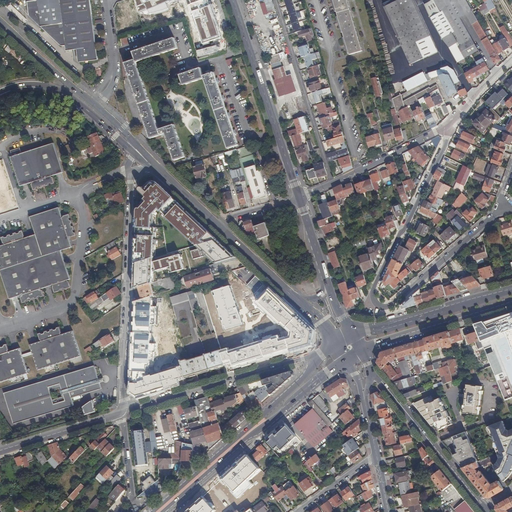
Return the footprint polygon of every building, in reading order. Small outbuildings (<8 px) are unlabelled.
[(98,59),(90,2),(89,0),(36,0),(28,1),(30,15),(62,46),(66,45),(67,50),(78,49),(79,62),(98,59)] [(155,9),(152,0),(146,0),(150,11),(155,10),(155,9)] [(168,0),(162,0),(166,12),(172,10),(169,3),(168,0)] [(208,14),(203,0),(198,0),(199,1),(198,2),(203,16),(208,14)] [(272,0),(259,0),(264,15),(276,12),(272,0)] [(302,31),(312,28),(305,4),(303,0),(289,0),(291,3),(293,7),(295,6),(302,31)] [(333,0),(350,55),(363,51),(347,0),(333,0)] [(410,64),(437,52),(429,34),(413,0),(400,0),(385,7),(410,64)] [(456,43),(458,46),(471,38),(472,38),(465,27),(464,24),(460,17),(449,0),(431,0),(424,4),(432,20),(436,27),(442,38),(451,33),(456,43)] [(495,64),(502,60),(498,54),(493,45),(478,19),(466,0),(449,0),(460,17),(467,13),(492,57),(492,58),(495,64)] [(495,7),(493,4),(491,0),(490,0),(483,0),(485,2),(488,7),(490,11),(495,7)] [(488,7),(485,2),(478,6),(481,11),(488,7)] [(134,6),(138,20),(139,20),(140,23),(142,22),(137,5),(134,6)] [(134,6),(128,7),(132,20),(132,22),(134,21),(138,20),(134,6)] [(132,20),(128,7),(118,10),(120,17),(120,20),(121,20),(122,22),(132,20)] [(208,14),(203,16),(203,18),(205,19),(207,24),(211,22),(208,14)] [(127,33),(135,31),(133,25),(133,24),(125,26),(127,33)] [(506,38),(511,46),(511,45),(511,39),(510,36),(504,26),(500,28),(506,38)] [(309,42),(315,40),(312,28),(302,31),(299,32),(300,37),(306,35),(307,35),(309,42)] [(442,38),(450,46),(456,43),(451,33),(442,38)] [(206,54),(208,54),(206,47),(205,43),(204,43),(201,34),(194,37),(194,38),(194,39),(196,45),(200,44),(201,47),(203,46),(206,54)] [(143,48),(133,52),(136,59),(125,63),(128,73),(127,74),(127,75),(128,75),(129,78),(130,78),(135,93),(134,94),(134,96),(135,96),(136,99),(137,98),(142,114),(141,115),(141,117),(142,116),(142,119),(144,119),(150,139),(161,135),(162,136),(166,135),(170,146),(168,146),(169,148),(170,151),(171,150),(175,160),(185,157),(175,124),(159,129),(137,62),(178,48),(174,38),(165,41),(164,39),(162,40),(160,41),(160,43),(148,47),(147,45),(145,46),(142,47),(143,48)] [(458,46),(465,58),(472,54),(479,50),(472,38),(471,38),(458,46)] [(499,42),(504,50),(511,46),(506,38),(499,42)] [(498,54),(504,50),(499,42),(493,45),(498,54)] [(452,50),(458,61),(465,58),(458,46),(456,43),(450,46),(452,50)] [(302,57),(303,57),(314,53),(313,50),(310,50),(308,44),(303,45),(303,47),(299,48),(302,57)] [(303,57),(307,69),(308,68),(314,66),(312,60),(318,58),(316,53),(314,53),(303,57)] [(272,58),(270,58),(271,64),(273,71),(283,68),(282,67),(281,61),(282,61),(281,59),(280,54),(272,56),(272,58)] [(478,66),(482,73),(489,69),(483,58),(476,62),(478,66)] [(321,75),(318,65),(314,66),(308,68),(311,78),(321,75)] [(472,70),(476,77),(482,73),(478,66),(477,67),(476,65),(471,68),(472,70)] [(283,68),(273,71),(275,76),(276,79),(273,80),(279,97),(286,95),(297,92),(292,74),(287,76),(284,66),(282,67),(283,68)] [(190,71),(180,74),(183,83),(181,83),(182,85),(184,85),(205,78),(228,149),(239,145),(235,135),(237,135),(236,133),(235,130),(234,131),(230,118),(231,117),(231,116),(230,116),(229,113),(228,113),(224,101),(226,100),(225,98),(224,95),(222,96),(218,83),(220,82),(219,80),(219,81),(218,78),(216,79),(214,72),(204,76),(201,67),(194,70),(194,68),(192,69),(189,70),(190,71)] [(426,76),(429,82),(432,81),(432,79),(439,76),(444,74),(450,75),(454,83),(456,83),(459,81),(453,70),(448,67),(426,76)] [(465,73),(470,82),(474,80),(473,78),(476,77),(472,70),(465,73)] [(444,74),(439,76),(444,85),(449,96),(458,92),(457,88),(454,83),(450,75),(444,74)] [(400,86),(404,94),(425,84),(421,76),(400,86)] [(381,94),(384,94),(380,81),(379,77),(376,78),(372,79),(377,96),(381,95),(381,94)] [(311,93),(314,93),(324,89),(329,88),(329,85),(321,88),(319,81),(311,84),(313,89),(310,90),(311,93)] [(407,106),(410,105),(411,104),(419,100),(424,97),(430,94),(438,89),(437,85),(430,88),(429,87),(404,101),(405,107),(407,106)] [(457,88),(458,92),(461,97),(468,94),(465,88),(461,90),(460,87),(458,87),(457,88)] [(320,95),(331,92),(330,88),(324,90),(324,89),(314,93),(317,103),(322,101),(320,95)] [(495,92),(485,102),(491,108),(493,109),(508,94),(502,88),(496,93),(495,92)] [(431,97),(435,105),(438,104),(440,103),(443,102),(439,94),(441,93),(439,89),(438,89),(430,94),(431,97)] [(394,104),(396,112),(399,111),(405,107),(404,101),(402,94),(393,99),(394,104)] [(433,115),(435,121),(439,119),(433,106),(435,105),(431,97),(425,99),(426,100),(433,115)] [(319,112),(320,117),(333,113),(331,107),(327,109),(325,102),(318,105),(320,112),(319,112)] [(405,107),(399,111),(402,121),(411,118),(407,106),(405,107)] [(413,112),(417,121),(426,117),(425,114),(424,111),(422,107),(418,109),(417,107),(416,108),(417,110),(413,112)] [(493,109),(491,108),(488,111),(485,111),(483,112),(476,119),(476,120),(474,122),(474,124),(482,132),(486,128),(485,127),(490,122),(491,123),(494,120),(495,121),(496,120),(497,122),(501,118),(493,109)] [(320,117),(323,126),(332,124),(330,117),(337,114),(337,112),(333,113),(320,117)] [(260,115),(255,117),(259,128),(264,126),(260,115)] [(428,121),(432,128),(437,125),(435,121),(433,115),(431,116),(432,118),(428,121)] [(300,118),(304,132),(309,130),(305,116),(300,118)] [(288,132),(290,137),(292,136),(300,133),(304,132),(300,118),(295,119),(298,129),(288,132)] [(336,138),(344,136),(342,132),(340,125),(335,126),(335,125),(334,126),(329,127),(327,128),(328,131),(334,129),(336,134),(334,134),(336,138)] [(386,129),(389,139),(396,137),(394,130),(393,127),(386,129)] [(492,127),(488,135),(495,138),(498,130),(492,127)] [(397,140),(404,138),(402,131),(401,128),(394,130),(396,137),(397,140)] [(101,142),(97,132),(93,134),(88,136),(92,146),(101,142)] [(464,132),(461,138),(468,142),(471,135),(464,132)] [(504,135),(502,141),(510,144),(511,140),(511,135),(504,132),(503,134),(504,135)] [(300,133),(292,136),(294,140),(294,142),(296,146),(302,144),(301,143),(300,141),(302,140),(300,133)] [(379,148),(383,146),(380,134),(372,136),(375,145),(378,144),(379,148)] [(342,149),(347,148),(344,136),(336,138),(327,141),(329,147),(343,142),(344,145),(342,146),(342,149)] [(375,145),(372,136),(367,138),(370,147),(375,145)] [(440,137),(425,142),(427,147),(442,142),(440,137)] [(460,141),(456,147),(464,151),(467,144),(460,141)] [(492,142),(490,147),(504,152),(506,148),(504,147),(505,143),(498,141),(497,144),(492,142)] [(96,156),(105,152),(101,142),(92,146),(88,148),(90,153),(94,152),(96,156)] [(13,156),(11,157),(20,186),(32,182),(33,184),(32,184),(33,189),(34,189),(35,189),(35,190),(38,189),(37,188),(38,187),(39,188),(42,188),(42,187),(42,186),(45,185),(47,185),(47,186),(50,185),(49,184),(50,183),(51,184),(53,184),(53,183),(54,182),(53,177),(52,177),(52,176),(63,172),(54,143),(21,154),(20,153),(21,152),(20,147),(10,150),(12,155),(13,155),(13,156)] [(419,147),(409,152),(415,157),(421,165),(422,165),(423,166),(426,163),(425,162),(429,158),(419,147)] [(308,156),(305,148),(297,150),(299,159),(303,158),(304,162),(312,159),(311,155),(308,156)] [(339,159),(350,156),(347,148),(342,149),(326,154),(329,162),(339,159)] [(460,156),(462,153),(455,150),(453,152),(452,152),(451,153),(453,154),(451,157),(458,160),(460,156)] [(495,152),(491,163),(497,165),(497,164),(501,165),(503,160),(502,160),(504,155),(495,152)] [(344,173),(353,168),(351,161),(350,156),(339,159),(340,164),(341,164),(344,173)] [(410,174),(405,158),(401,159),(403,167),(406,175),(410,174)] [(3,162),(0,163),(0,201),(2,201),(0,194),(0,193),(10,191),(3,162)] [(318,177),(325,175),(321,163),(319,164),(314,165),(315,168),(316,171),(318,177)] [(396,163),(387,166),(390,175),(394,173),(395,176),(397,175),(396,173),(399,172),(396,163)] [(202,177),(202,179),(208,177),(204,164),(194,167),(198,178),(199,178),(202,177)] [(499,167),(490,164),(485,174),(494,177),(496,172),(497,172),(499,167)] [(262,190),(254,165),(245,168),(255,199),(257,198),(255,192),(262,190)] [(255,165),(254,165),(262,190),(264,189),(266,195),(268,194),(260,170),(257,171),(255,165)] [(465,166),(454,188),(462,192),(465,185),(471,172),(472,169),(465,166)] [(439,167),(434,177),(439,180),(442,174),(444,175),(446,171),(444,170),(439,167)] [(315,168),(307,171),(309,176),(310,176),(311,179),(317,177),(316,171),(315,168)] [(381,172),(384,179),(390,177),(387,169),(381,172)] [(232,179),(240,177),(238,170),(230,172),(232,179)] [(372,183),(374,189),(375,191),(379,189),(377,181),(380,180),(377,171),(375,171),(376,174),(370,175),(373,182),(372,183)] [(494,180),(481,175),(479,180),(485,182),(482,189),(490,192),(494,180)] [(206,229),(188,212),(191,210),(161,182),(160,182),(156,179),(151,179),(149,180),(143,186),(141,187),(139,190),(139,193),(146,198),(142,203),(143,204),(137,209),(135,262),(138,262),(152,258),(154,257),(155,245),(165,245),(163,227),(153,227),(153,215),(156,211),(165,219),(166,217),(182,231),(180,233),(199,248),(193,250),(194,257),(195,259),(208,255),(216,263),(237,257),(206,229)] [(372,183),(371,179),(356,185),(359,194),(374,189),(372,183)] [(415,188),(412,179),(404,182),(407,191),(415,188)] [(437,185),(432,194),(442,199),(446,190),(449,191),(451,187),(443,183),(440,182),(438,186),(437,185)] [(343,188),(347,197),(349,196),(349,194),(355,192),(352,183),(347,185),(348,186),(343,188)] [(336,195),(338,200),(347,197),(343,188),(342,184),(333,189),(336,195)] [(241,205),(247,203),(242,186),(236,188),(241,205)] [(409,201),(404,186),(399,188),(404,203),(409,201)] [(120,188),(105,194),(106,196),(107,196),(107,195),(121,189),(120,188)] [(255,192),(257,198),(264,196),(262,190),(255,192)] [(115,205),(125,201),(120,191),(116,193),(114,194),(114,196),(115,200),(113,201),(115,205)] [(221,194),(225,209),(236,207),(231,191),(221,194)] [(453,204),(454,206),(457,209),(468,198),(462,192),(453,204)] [(496,197),(484,192),(483,194),(475,201),(483,208),(488,203),(487,202),(489,200),(494,202),(496,197)] [(432,194),(429,199),(431,199),(430,201),(440,206),(443,200),(442,199),(432,194)] [(428,202),(433,204),(439,207),(440,206),(430,201),(431,199),(429,199),(428,202)] [(338,200),(329,203),(332,212),(341,208),(338,200)] [(422,206),(423,206),(436,213),(438,210),(432,207),(433,204),(428,202),(425,200),(422,206)] [(321,206),(325,219),(326,219),(328,218),(333,217),(328,203),(321,206)] [(404,214),(400,205),(394,207),(398,216),(404,214)] [(436,213),(423,206),(421,209),(420,211),(435,218),(433,220),(438,224),(443,217),(436,213)] [(5,245),(0,246),(0,267),(10,299),(22,295),(22,296),(21,297),(23,301),(25,302),(27,302),(27,300),(28,300),(29,301),(31,300),(32,298),(35,297),(36,298),(37,298),(39,298),(39,296),(40,296),(41,297),(43,296),(44,295),(44,294),(43,290),(42,290),(42,289),(53,285),(54,286),(53,286),(55,291),(56,291),(57,292),(61,291),(61,290),(61,289),(64,288),(66,288),(66,289),(70,287),(70,286),(71,286),(69,281),(68,280),(71,279),(61,250),(72,247),(69,237),(70,236),(71,237),(75,236),(75,235),(76,234),(75,231),(74,232),(73,230),(75,230),(74,227),(72,227),(71,224),(72,222),(71,219),(70,220),(69,218),(71,218),(70,215),(70,216),(68,215),(68,214),(64,216),(64,217),(63,217),(59,207),(31,217),(36,234),(25,238),(24,237),(25,236),(24,232),(23,232),(22,231),(20,232),(20,233),(19,233),(18,232),(15,233),(15,234),(15,235),(11,236),(10,235),(7,236),(8,237),(6,237),(6,236),(3,237),(4,237),(3,239),(2,239),(4,243),(5,243),(5,245)] [(467,210),(463,214),(471,221),(474,217),(473,216),(477,212),(473,207),(469,211),(467,210)] [(464,216),(457,209),(455,212),(453,210),(447,215),(460,231),(467,225),(461,219),(464,216)] [(396,221),(394,215),(385,219),(387,225),(389,229),(396,226),(395,221),(396,221)] [(325,219),(319,221),(321,227),(323,226),(330,224),(329,220),(327,221),(326,219),(325,219)] [(255,226),(252,220),(245,223),(247,229),(248,228),(255,226)] [(330,224),(323,226),(326,233),(335,230),(334,227),(337,226),(335,222),(330,224)] [(424,237),(430,227),(421,222),(417,228),(415,232),(424,237)] [(511,222),(500,226),(503,236),(511,233),(511,222)] [(271,235),(266,223),(255,227),(256,229),(258,235),(258,236),(259,239),(271,235)] [(389,229),(387,225),(378,229),(380,233),(382,238),(391,235),(389,229)] [(440,236),(447,243),(450,241),(449,240),(456,234),(450,227),(440,236)] [(367,244),(365,239),(353,243),(355,249),(367,244)] [(406,249),(410,251),(413,252),(418,242),(410,239),(406,249)] [(261,243),(267,252),(272,248),(266,240),(261,243)] [(428,245),(436,253),(442,248),(439,245),(440,244),(438,241),(436,243),(434,240),(428,245)] [(114,241),(105,246),(108,251),(117,246),(114,241)] [(370,254),(373,261),(378,259),(377,256),(380,254),(378,251),(383,249),(381,244),(368,249),(370,254)] [(430,259),(436,253),(428,245),(422,251),(425,253),(423,254),(425,256),(427,255),(430,259)] [(480,248),(471,251),(474,261),(488,257),(484,245),(479,247),(480,248)] [(121,255),(117,246),(108,251),(109,254),(107,255),(109,258),(111,257),(112,260),(121,255)] [(400,246),(394,259),(403,264),(407,255),(408,256),(410,251),(406,249),(400,246)] [(336,251),(330,253),(329,253),(334,268),(341,266),(336,252),(336,251)] [(184,269),(180,254),(154,262),(156,270),(173,266),(174,272),(184,269)] [(363,270),(375,266),(373,261),(370,254),(358,258),(363,270)] [(138,262),(137,288),(139,287),(150,283),(152,258),(138,262)] [(394,259),(389,269),(397,278),(403,264),(394,259)] [(407,266),(408,267),(410,270),(413,267),(414,268),(417,271),(424,265),(419,259),(412,266),(410,263),(407,261),(405,265),(407,266)] [(232,269),(234,277),(239,276),(240,281),(250,279),(247,266),(232,269)] [(491,266),(480,269),(483,279),(494,276),(491,266)] [(402,280),(412,271),(411,271),(410,270),(408,267),(399,276),(402,280)] [(202,272),(185,277),(188,287),(188,288),(214,280),(212,274),(211,270),(211,269),(202,272)] [(389,269),(383,282),(386,286),(392,281),(398,288),(402,284),(397,279),(397,278),(389,269)] [(439,272),(432,278),(433,283),(440,281),(441,282),(442,282),(439,272)] [(360,286),(367,283),(364,275),(357,277),(360,286)] [(174,276),(167,278),(171,290),(177,288),(176,281),(174,276)] [(463,279),(461,281),(468,289),(481,286),(473,276),(463,279)] [(459,280),(452,282),(453,282),(455,284),(461,291),(468,289),(461,281),(459,280)] [(347,308),(355,305),(353,299),(352,299),(349,290),(346,281),(344,283),(339,284),(347,308)] [(444,288),(446,296),(453,294),(451,285),(450,283),(450,282),(443,284),(443,285),(444,288)] [(153,295),(150,283),(139,287),(142,299),(152,297),(153,295)] [(426,284),(420,289),(421,294),(428,292),(428,291),(426,284)] [(451,285),(453,294),(461,291),(455,284),(451,285)] [(230,285),(212,291),(224,330),(243,324),(230,285)] [(435,288),(438,298),(446,296),(444,288),(443,285),(435,288)] [(113,299),(121,293),(116,286),(101,297),(103,299),(110,295),(113,299)] [(352,299),(353,299),(361,297),(357,287),(349,290),(352,299)] [(314,328),(270,288),(257,303),(290,331),(289,336),(281,338),(279,335),(229,351),(228,348),(221,350),(222,352),(226,363),(226,364),(232,363),(234,367),(309,343),(314,328)] [(428,292),(431,301),(438,298),(435,288),(434,288),(434,290),(428,291),(428,292)] [(420,289),(413,295),(417,305),(424,303),(421,294),(420,289)] [(84,298),(89,305),(99,298),(97,295),(99,294),(97,290),(95,292),(94,291),(84,298)] [(189,299),(192,310),(200,308),(195,290),(187,292),(189,299)] [(187,292),(180,295),(171,297),(173,304),(189,299),(187,292)] [(421,294),(424,303),(431,301),(428,292),(421,294)] [(259,317),(252,299),(255,298),(254,294),(245,297),(253,319),(259,317)] [(413,295),(401,306),(403,309),(417,305),(413,295)] [(145,376),(147,376),(147,365),(150,365),(150,361),(155,361),(156,344),(151,344),(151,325),(158,325),(158,306),(152,307),(152,297),(142,299),(134,301),(132,383),(139,383),(140,382),(146,380),(145,376)] [(168,325),(177,324),(174,304),(165,306),(168,325)] [(511,312),(484,322),(489,329),(499,326),(501,333),(511,329),(511,312)] [(484,322),(475,324),(481,340),(482,341),(501,333),(499,326),(489,329),(484,322)] [(62,335),(61,333),(62,333),(60,328),(60,329),(59,328),(59,327),(56,328),(57,330),(55,330),(55,329),(52,330),(51,331),(48,332),(47,332),(47,331),(44,332),(44,334),(43,334),(43,333),(40,333),(40,334),(40,335),(39,335),(41,340),(42,341),(30,345),(39,370),(81,356),(73,331),(62,335)] [(460,328),(449,332),(453,343),(464,339),(460,328)] [(449,332),(425,339),(428,350),(429,350),(442,346),(442,348),(446,347),(446,346),(447,346),(448,348),(454,346),(453,343),(449,332)] [(479,340),(476,332),(467,335),(469,343),(475,342),(479,340)] [(101,343),(99,340),(95,343),(97,347),(103,343),(105,347),(115,341),(110,333),(100,339),(102,343),(101,343)] [(425,339),(419,341),(422,352),(428,350),(425,339)] [(475,342),(485,368),(492,366),(491,365),(488,354),(482,341),(481,340),(479,340),(475,342)] [(419,341),(412,343),(419,366),(426,364),(423,355),(422,352),(419,341)] [(412,343),(395,348),(398,360),(399,364),(404,379),(411,377),(412,377),(406,360),(412,358),(417,375),(422,374),(419,366),(412,343)] [(0,382),(29,373),(21,348),(9,352),(9,350),(10,350),(8,346),(6,345),(4,346),(4,347),(3,347),(2,346),(0,346),(0,382)] [(398,360),(395,348),(382,352),(378,362),(394,382),(404,379),(399,364),(397,365),(398,368),(394,370),(390,364),(388,366),(387,364),(388,363),(389,364),(390,363),(389,362),(390,360),(394,359),(395,361),(398,360)] [(220,366),(226,364),(226,363),(222,352),(221,350),(206,355),(210,369),(216,367),(220,366)] [(182,366),(186,377),(210,369),(206,355),(190,360),(187,360),(182,361),(182,366)] [(433,365),(435,370),(439,368),(449,366),(451,374),(456,373),(454,366),(456,366),(454,359),(443,363),(442,360),(433,363),(433,365)] [(102,388),(94,365),(4,393),(13,423),(74,405),(72,397),(102,388)] [(186,377),(182,366),(147,376),(145,376),(146,380),(140,382),(139,383),(132,383),(132,391),(138,395),(165,386),(166,390),(180,386),(179,379),(186,377)] [(437,383),(433,385),(434,386),(435,388),(453,381),(451,374),(449,366),(439,368),(444,382),(438,384),(437,383)] [(292,371),(263,379),(265,385),(272,383),(274,382),(276,384),(274,386),(269,390),(271,393),(272,395),(294,375),(292,371)] [(404,379),(394,382),(398,388),(404,386),(405,387),(413,385),(411,377),(404,379)] [(347,379),(342,378),(325,389),(334,401),(346,394),(342,390),(344,389),(345,389),(350,386),(347,379)] [(255,399),(251,401),(251,402),(256,409),(262,404),(261,402),(262,400),(271,393),(269,390),(266,387),(265,385),(263,379),(257,382),(260,388),(259,389),(262,393),(256,398),(255,399)] [(471,385),(467,384),(464,413),(469,414),(469,413),(474,413),(474,414),(479,415),(482,386),(477,385),(477,386),(471,386),(471,385)] [(242,386),(237,388),(241,393),(245,400),(246,401),(248,404),(251,402),(251,401),(242,386)] [(424,386),(404,394),(407,398),(426,391),(424,386)] [(389,407),(390,407),(378,392),(372,395),(376,411),(379,410),(389,408),(389,407)] [(214,404),(211,405),(213,411),(215,411),(215,409),(216,408),(217,410),(233,405),(238,401),(240,404),(245,400),(241,393),(214,402),(214,404)] [(318,395),(312,400),(329,419),(332,416),(328,412),(329,411),(328,409),(328,408),(326,406),(327,405),(318,395)] [(444,424),(445,426),(448,425),(452,424),(447,410),(446,411),(440,397),(436,399),(436,400),(433,401),(431,395),(416,401),(417,407),(419,407),(420,411),(422,410),(423,414),(425,414),(426,418),(428,418),(429,418),(429,422),(432,422),(432,423),(435,422),(442,419),(444,424)] [(333,423),(336,421),(341,417),(349,410),(357,404),(356,403),(354,397),(346,403),(347,404),(332,416),(329,419),(333,423)] [(200,399),(195,400),(197,406),(199,415),(200,420),(207,438),(210,450),(225,437),(222,429),(220,423),(218,420),(212,423),(213,425),(207,427),(204,419),(203,416),(202,411),(201,405),(202,405),(200,399)] [(92,400),(83,407),(86,414),(96,411),(92,400)] [(308,403),(314,409),(329,427),(333,423),(329,419),(312,400),(308,403)] [(240,413),(222,429),(225,437),(256,409),(251,402),(248,404),(248,405),(249,407),(241,414),(240,413)] [(206,408),(207,410),(211,421),(218,419),(215,411),(213,411),(211,405),(209,406),(209,407),(206,408)] [(197,406),(185,410),(187,419),(199,415),(197,406)] [(390,408),(389,408),(379,410),(381,418),(390,416),(389,412),(390,412),(390,410),(390,408)] [(312,419),(308,422),(319,435),(329,427),(314,409),(307,414),(312,419)] [(207,410),(202,411),(203,416),(204,419),(207,427),(213,425),(212,423),(218,420),(218,419),(211,421),(207,410)] [(341,417),(347,424),(355,417),(349,410),(341,417)] [(173,414),(168,415),(167,415),(171,431),(172,431),(177,430),(173,414)] [(307,414),(300,420),(304,425),(308,422),(312,419),(307,414)] [(391,416),(390,416),(381,418),(381,419),(383,426),(391,424),(390,421),(392,420),(392,419),(392,417),(391,416)] [(360,419),(341,434),(344,437),(347,435),(352,431),(355,434),(359,431),(359,430),(362,427),(360,419)] [(445,427),(445,426),(444,424),(442,419),(435,422),(438,429),(445,427)] [(194,461),(196,463),(200,459),(200,444),(199,442),(207,438),(200,420),(188,423),(193,445),(193,450),(194,461)] [(304,425),(300,420),(295,425),(310,443),(319,435),(308,422),(304,425)] [(319,435),(310,443),(314,448),(334,432),(332,430),(333,430),(335,432),(341,427),(336,421),(333,423),(329,427),(319,435)] [(498,472),(502,479),(505,477),(505,476),(508,473),(509,473),(509,471),(511,471),(511,429),(510,430),(511,432),(508,433),(506,432),(504,429),(506,428),(503,421),(488,427),(491,435),(492,435),(493,435),(496,442),(495,443),(494,444),(497,451),(500,450),(501,453),(499,454),(500,458),(498,462),(497,464),(496,464),(493,466),(495,468),(498,472)] [(392,424),(391,424),(383,426),(383,427),(384,434),(385,434),(393,432),(392,428),(393,428),(394,427),(393,424),(392,424)] [(148,463),(145,442),(144,430),(133,431),(134,444),(137,465),(148,463)] [(352,431),(347,435),(351,440),(353,439),(356,436),(355,434),(352,431)] [(107,435),(104,432),(91,445),(95,450),(96,449),(98,447),(100,445),(99,443),(99,442),(104,438),(107,435)] [(395,432),(393,432),(385,434),(385,437),(386,436),(387,445),(397,443),(395,434),(396,434),(395,432)] [(444,444),(455,457),(471,446),(466,432),(442,441),(444,444)] [(410,435),(400,437),(402,444),(413,442),(412,437),(410,435)] [(102,452),(110,444),(105,439),(101,444),(100,445),(98,447),(102,451),(102,452)] [(353,439),(351,440),(344,445),(347,449),(345,450),(349,455),(360,448),(353,439)] [(60,449),(58,443),(49,445),(53,456),(60,449)] [(89,448),(84,443),(71,457),(75,461),(74,462),(75,462),(82,454),(89,448)] [(268,452),(271,449),(265,443),(262,446),(262,445),(258,449),(256,451),(257,452),(253,456),(258,461),(268,452)] [(107,456),(115,448),(110,444),(102,452),(107,456)] [(401,444),(394,446),(396,455),(403,453),(401,444)] [(429,455),(422,446),(420,448),(420,449),(419,450),(420,452),(423,459),(425,457),(429,455)] [(455,457),(463,467),(478,462),(471,446),(455,457)] [(67,457),(60,449),(53,456),(48,460),(55,468),(67,457)] [(273,451),(280,459),(283,456),(279,452),(275,449),(273,451)] [(182,459),(181,461),(194,461),(193,450),(182,450),(182,459)] [(355,463),(363,457),(357,450),(350,456),(355,463)] [(43,465),(48,460),(47,458),(41,451),(36,455),(40,461),(43,465)] [(159,464),(159,469),(169,469),(169,466),(169,464),(173,464),(173,459),(176,459),(176,453),(171,454),(168,454),(162,454),(162,452),(160,452),(160,456),(159,456),(159,464)] [(317,454),(307,462),(311,467),(321,460),(317,454)] [(253,472),(260,465),(250,455),(228,477),(234,483),(238,479),(239,481),(244,476),(246,478),(252,472),(253,472)] [(409,459),(409,455),(396,458),(398,467),(406,465),(405,460),(409,459)] [(34,460),(33,456),(27,458),(26,456),(22,458),(22,456),(16,458),(19,466),(24,464),(25,467),(29,466),(28,462),(34,460)] [(429,461),(425,457),(423,459),(425,465),(426,469),(434,462),(432,458),(429,461)] [(490,497),(503,490),(504,488),(499,481),(492,485),(481,471),(479,472),(476,469),(475,468),(483,465),(484,467),(488,465),(488,463),(490,462),(488,458),(484,459),(478,462),(463,467),(473,479),(486,496),(490,497)] [(322,461),(329,471),(330,469),(324,460),(322,461)] [(114,472),(107,466),(97,477),(104,483),(111,475),(114,472)] [(303,466),(291,475),(294,481),(302,475),(301,474),(299,472),(303,469),(304,468),(303,466)] [(452,484),(440,469),(432,476),(443,490),(452,484)] [(403,470),(399,471),(399,473),(395,473),(397,482),(411,479),(410,474),(412,474),(411,470),(403,472),(403,470)] [(365,484),(373,480),(371,471),(360,477),(361,479),(363,479),(365,484)] [(502,479),(504,481),(509,477),(511,472),(511,471),(509,471),(509,473),(508,473),(505,476),(505,477),(502,479)] [(107,486),(114,478),(111,475),(104,483),(107,486)] [(121,478),(117,475),(114,478),(107,486),(110,490),(121,478)] [(207,511),(210,509),(212,511),(217,511),(228,503),(221,495),(232,485),(225,477),(211,489),(213,492),(193,509),(195,511),(207,511)] [(313,485),(311,481),(308,478),(300,484),(305,491),(313,485)] [(151,493),(155,497),(158,495),(158,480),(144,491),(147,494),(151,493)] [(372,489),(375,488),(373,480),(365,484),(363,485),(366,492),(372,489)] [(409,481),(399,483),(401,494),(412,492),(411,489),(413,488),(412,483),(410,483),(409,481)] [(84,486),(82,484),(70,496),(73,500),(78,494),(84,486)] [(116,501),(126,489),(119,484),(109,496),(116,501)] [(274,495),(278,501),(284,497),(288,494),(287,492),(283,486),(272,493),(274,495)] [(287,492),(293,500),(300,495),(294,486),(287,492)] [(347,500),(355,495),(352,490),(350,486),(341,492),(347,500)] [(367,501),(374,497),(373,494),(373,493),(372,489),(366,492),(363,493),(367,501)] [(417,492),(412,493),(407,494),(402,495),(405,507),(409,506),(420,504),(417,492)] [(335,509),(344,502),(338,495),(330,501),(335,509)] [(496,509),(498,511),(508,511),(507,510),(511,506),(511,496),(497,505),(496,509)] [(90,511),(100,501),(96,498),(93,502),(84,511),(90,511)] [(282,499),(279,501),(285,510),(288,508),(282,499)] [(51,506),(54,509),(59,504),(56,501),(51,506)] [(253,509),(254,511),(269,511),(270,511),(263,502),(253,509)] [(322,506),(325,511),(331,511),(334,510),(329,502),(322,506)] [(362,511),(374,511),(375,511),(370,503),(366,506),(362,508),(360,509),(362,511)]
